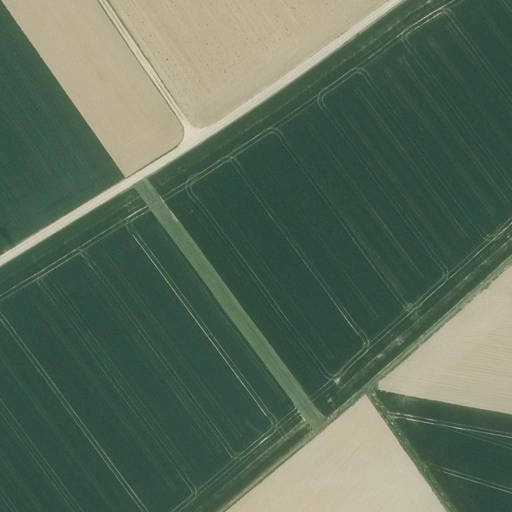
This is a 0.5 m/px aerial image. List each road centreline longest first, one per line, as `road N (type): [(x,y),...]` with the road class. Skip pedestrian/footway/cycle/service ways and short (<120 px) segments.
road 1 (track): [(397,0),(196,140),(0,258)]
road 2 (track): [(217,511),(511,258)]
road 3 (track): [(196,140),(100,0)]
road 4 (track): [(365,388),(449,511)]
